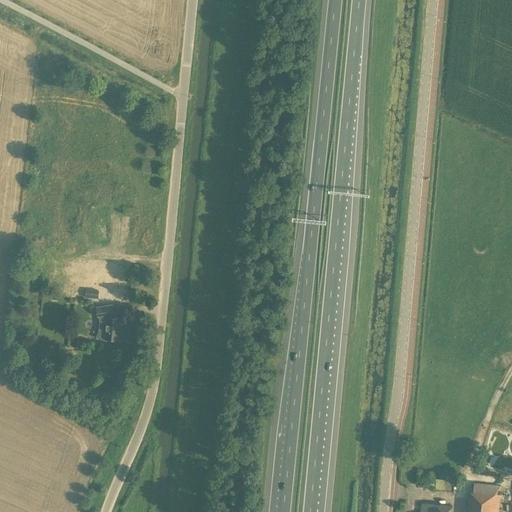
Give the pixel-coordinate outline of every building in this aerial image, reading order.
[(63,224),(61,241),(67,242),(112,247),(114,229),(63,224)] [(67,242),(66,260),(116,265),(118,247),(112,247),(67,242)] [(106,344),(109,338),(119,339),(121,318),(115,318),(113,305),(96,308),(98,319),(99,319),(99,323),(99,331),(95,340),(106,344)] [(469,491),(467,511),(498,511),(500,485),(474,482),(473,491),(469,491)] [(451,511),(452,505),(421,503),(420,511),(451,511)]
